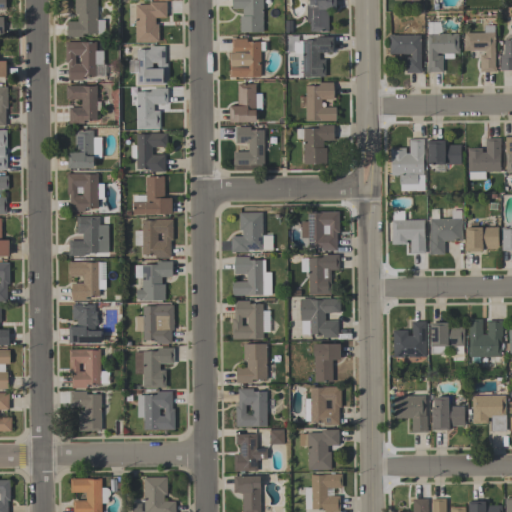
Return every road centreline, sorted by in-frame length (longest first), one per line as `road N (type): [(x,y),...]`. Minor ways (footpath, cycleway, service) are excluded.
road 1 (residential): [(42,511),(36,0)]
road 2 (residential): [(372,511),(366,0)]
road 3 (residential): [(200,0),(206,511)]
road 4 (residential): [(0,459),(205,453)]
road 5 (residential): [(202,192),(369,189)]
road 6 (residential): [(368,109),(511,106)]
road 7 (residential): [(370,292),(511,289)]
road 8 (residential): [(372,470),(511,467)]
